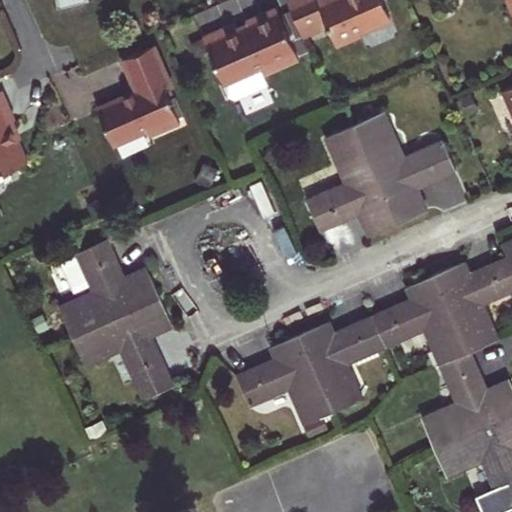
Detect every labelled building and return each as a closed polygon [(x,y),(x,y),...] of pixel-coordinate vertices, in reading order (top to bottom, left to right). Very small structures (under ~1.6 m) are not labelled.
[(328,25),(337,46),(361,35),(360,31),(375,25),(379,27),(388,23),(389,18),(391,18),(382,0),(288,0),(287,0),(303,36),(328,25)] [(229,32),(226,26),(203,36),(229,94),(236,97),(267,83),(263,73),(299,58),(276,7),(246,20),(248,23),(229,32)] [(172,87),(154,45),(123,58),(137,90),(98,107),(114,143),(147,129),(150,136),(181,123),(166,90),(172,87)] [(511,86),(502,91),(511,112),(511,86)] [(2,89),(0,90),(0,174),(29,161),(11,121),(15,119),(2,89)] [(384,110),(379,113),(385,126),(390,124),(384,110)] [(379,113),(355,123),(398,222),(425,209),(415,187),(456,169),(443,140),(405,157),(390,124),(385,126),(379,113)] [(332,150),(346,182),(307,199),(320,228),(361,210),(371,233),(398,222),(355,123),(332,133),(337,147),(332,150)] [(332,133),(326,136),(332,150),(337,147),(332,133)] [(96,289),(60,306),(74,335),(160,295),(148,268),(126,278),(106,238),(78,251),(96,289)] [(511,240),(502,244),(507,256),(469,273),(464,261),(437,273),(470,349),(491,340),(485,327),(491,324),(482,302),(511,289),(511,240)] [(437,273),(410,285),(415,297),(373,315),(386,344),(428,326),(437,348),(443,345),(449,358),(470,349),(437,273)] [(146,396),(174,384),(150,332),(173,321),(160,295),(74,335),(87,364),(123,347),(146,396)] [(355,384),(346,362),(386,344),(373,315),(333,332),(328,321),(301,333),(334,409),(355,400),(349,386),(355,384)] [(491,324),(485,327),(491,340),(497,338),(491,324)] [(334,409),(301,333),(274,345),(279,356),(238,374),(250,404),(292,385),(301,407),(307,404),(313,418),(334,409)] [(443,345),(437,348),(443,361),(449,358),(443,345)] [(435,446),(511,412),(511,381),(511,380),(489,390),(470,349),(449,358),(443,361),(461,402),(437,413),(440,419),(426,424),(435,446)] [(349,386),(355,400),(361,397),(355,384),(349,386)] [(307,404),(301,407),(307,421),(313,418),(307,404)] [(485,456),(503,497),(511,493),(511,412),(435,446),(447,472),(485,456)] [(437,413),(423,419),(426,424),(440,419),(437,413)]
